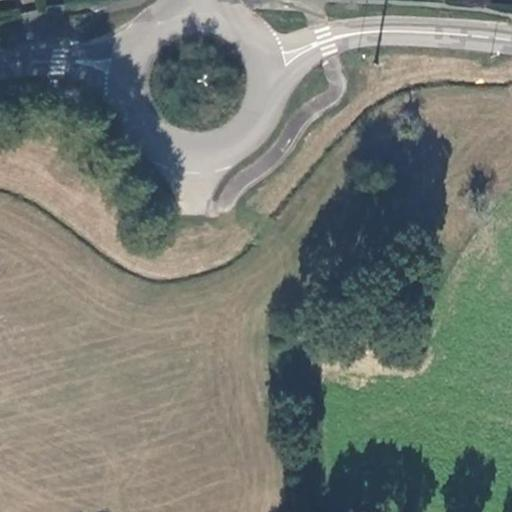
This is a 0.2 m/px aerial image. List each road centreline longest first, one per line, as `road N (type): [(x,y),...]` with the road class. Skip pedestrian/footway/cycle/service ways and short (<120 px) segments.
road 1 (unclassified): [(131,68),(140,123),(168,148),(205,155),(240,142),(264,113),(264,57)]
road 2 (unclassified): [(264,57),(286,59),(327,40),(379,31),(511,41)]
road 3 (unclassified): [(0,66),(131,68)]
